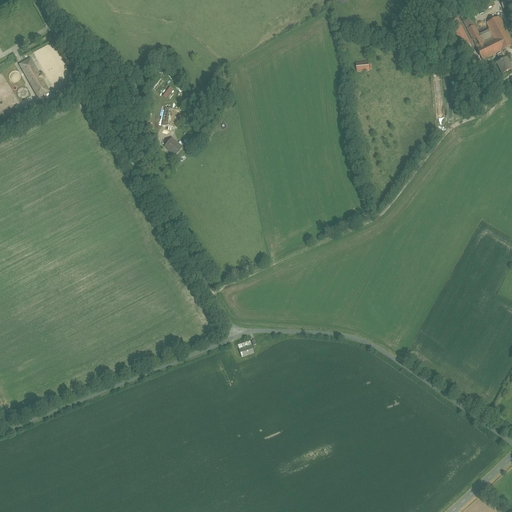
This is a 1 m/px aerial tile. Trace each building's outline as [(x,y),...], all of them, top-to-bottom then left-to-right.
[(511,0),(500,0),(502,2),(501,2),(502,2),(502,5),(503,5),(504,8),(511,5),(511,0)] [(475,26),(468,12),(460,15),(467,29),(475,26)] [(470,44),(456,16),(450,20),(463,47),(470,44)] [(475,26),(467,29),(483,60),(500,51),(501,51),(511,45),(511,40),(500,17),(488,23),(494,36),(483,42),(475,26)] [(505,58),(501,51),(500,51),(500,53),(497,54),(500,61),(497,62),(502,74),(511,69),(510,65),(509,65),(506,58),(507,58),(506,58),(505,58)] [(30,59),(18,65),(37,101),(50,95),(42,81),(44,80),(41,74),(39,75),(30,59)] [(368,62),(355,63),(356,72),(369,71),(368,62)] [(174,89),(160,79),(152,90),(166,100),(174,89)] [(178,110),(166,108),(162,126),(174,128),(178,110)] [(182,148),(172,139),(165,147),(175,156),(182,148)] [(170,248),(164,237),(157,241),(164,252),(170,248)] [(254,353),(252,346),(239,350),(241,358),(254,353)]
